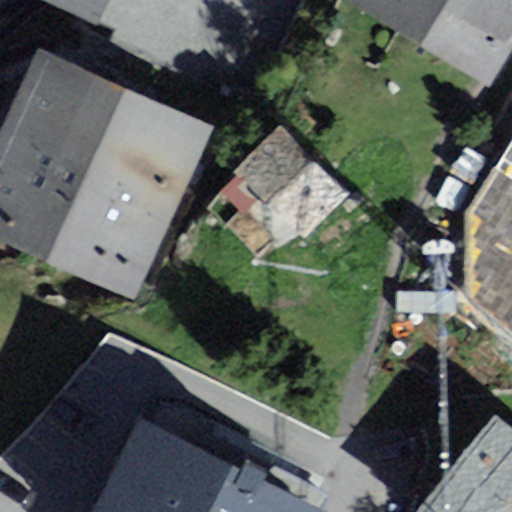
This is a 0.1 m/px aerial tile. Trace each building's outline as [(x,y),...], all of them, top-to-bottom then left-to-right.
[(133,0),(125,18),(250,77),(287,0),(133,0)] [(511,33),(511,0),(376,0),(491,69),(511,33)] [(181,133),(48,70),(0,173),(0,217),(116,271),(181,133)] [(287,89),(227,152),(302,224),(363,161),(287,89)] [(287,511),(293,501),(140,417),(87,511),(287,511)] [(511,511),(511,446),(495,433),(434,511),(511,511)]
